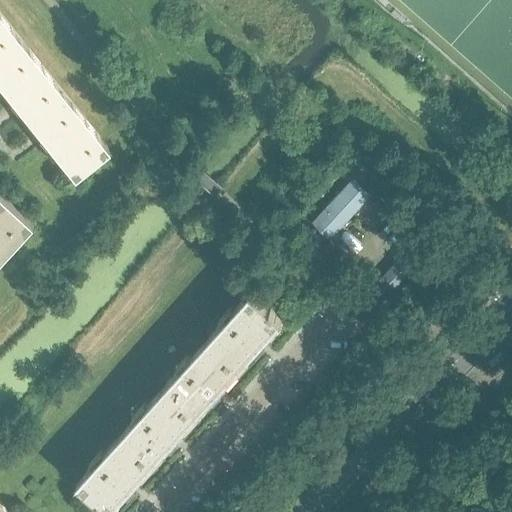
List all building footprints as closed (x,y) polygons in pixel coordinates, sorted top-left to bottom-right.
[(0,54),(21,38),(0,11),(0,54)] [(21,38),(0,54),(0,83),(29,119),(64,91),(21,38)] [(107,144),(64,91),(29,119),(72,172),(107,144)] [(345,166),(378,196),(387,186),(355,156),(345,166)] [(313,221),(331,237),(371,193),(353,177),(313,221)] [(0,252),(30,220),(0,192),(0,252)] [(250,290),(206,338),(239,367),(257,347),(259,349),(267,341),(264,339),(282,320),(250,290)] [(206,338),(163,386),(195,415),(214,395),(216,397),(223,388),(221,386),(239,367),(206,338)] [(195,415),(163,386),(120,433),(152,462),(167,446),(170,448),(180,437),(180,436),(178,434),(195,415)] [(152,462),(120,433),(77,481),(109,510),(128,489),(130,491),(137,483),(135,481),(152,462)]
